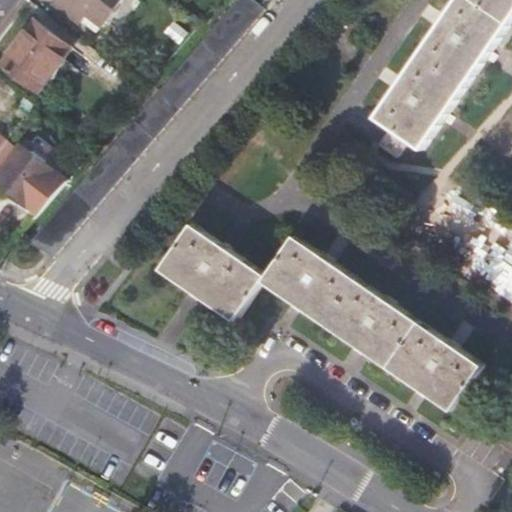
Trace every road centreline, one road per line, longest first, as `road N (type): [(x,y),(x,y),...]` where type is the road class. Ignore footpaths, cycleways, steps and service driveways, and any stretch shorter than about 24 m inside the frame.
road 1 (residential): [(161,163),(245,210),(299,199),(511,341)]
road 2 (residential): [(482,506),(463,464),(284,353),(222,406)]
road 3 (residential): [(161,163),(301,0)]
road 4 (tertiary): [(402,511),(222,406)]
road 5 (tertiary): [(222,406),(36,313)]
road 6 (residential): [(36,313),(161,163)]
